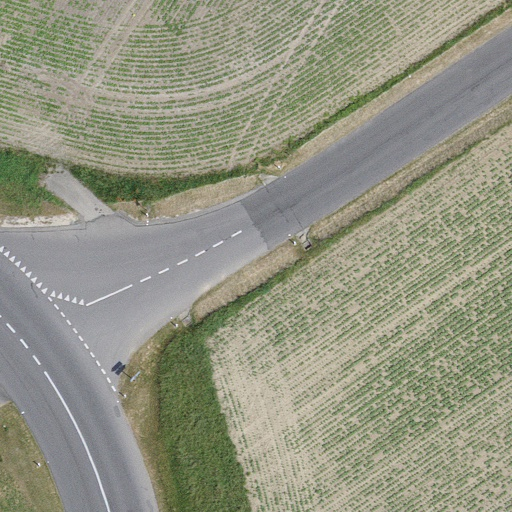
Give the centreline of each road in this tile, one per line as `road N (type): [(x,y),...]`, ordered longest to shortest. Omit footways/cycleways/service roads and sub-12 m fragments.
road 1 (tertiary): [(511,68),(298,210),(20,328)]
road 2 (secondary): [(102,511),(76,426),(20,328)]
